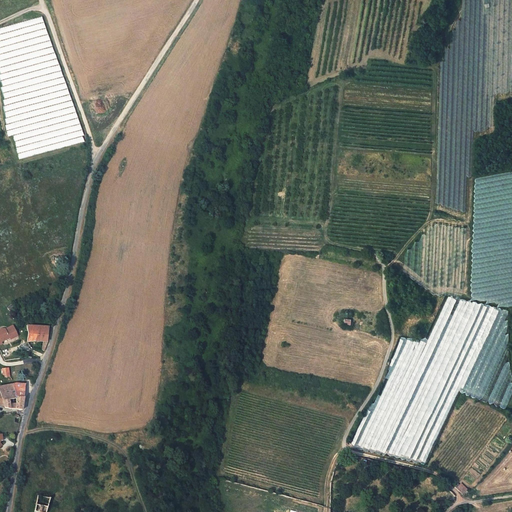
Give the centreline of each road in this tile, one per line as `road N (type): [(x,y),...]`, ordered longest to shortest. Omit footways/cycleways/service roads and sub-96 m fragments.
road 1 (unclassified): [(197,0),(99,151),(67,293),(24,414),(7,511)]
road 2 (unclassified): [(374,257),(383,267),(393,333),(376,387),(343,445),(347,453),(429,471),(457,493),(456,504)]
road 3 (track): [(99,151),(39,0)]
